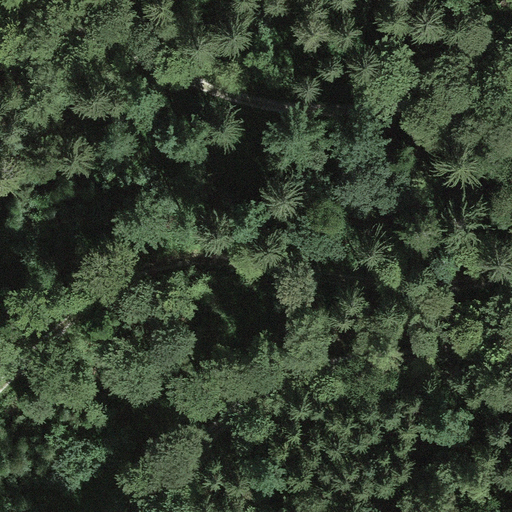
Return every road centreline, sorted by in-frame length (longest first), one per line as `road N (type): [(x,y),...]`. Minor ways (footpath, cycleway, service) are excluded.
road 1 (track): [(0,386),(101,292),(158,263),(190,257),(415,286),(511,272)]
road 2 (track): [(511,99),(320,109),(255,104),(0,9)]
road 3 (track): [(140,511),(204,437),(279,377),(511,337)]
